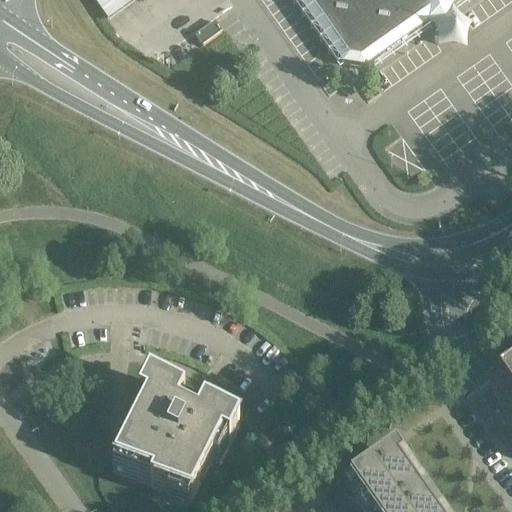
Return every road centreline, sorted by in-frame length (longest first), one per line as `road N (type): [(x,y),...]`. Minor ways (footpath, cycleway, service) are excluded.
road 1 (unclassified): [(407,206),(379,194),(241,0)]
road 2 (secondary): [(215,167),(198,146),(0,17)]
road 3 (secondary): [(0,57),(59,97),(215,167)]
road 4 (residential): [(511,440),(456,354),(443,275)]
road 5 (secondary): [(215,167),(342,234)]
road 6 (residential): [(73,511),(0,408)]
